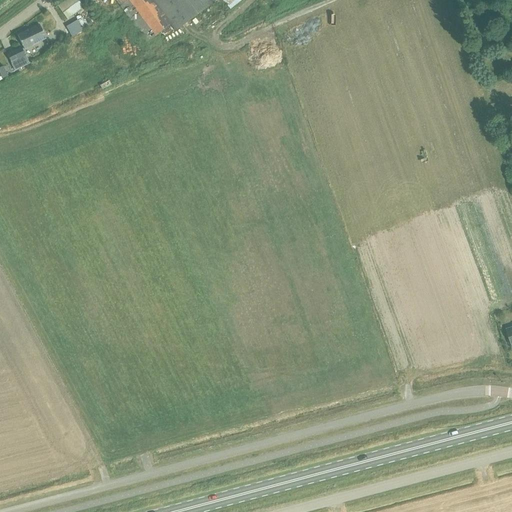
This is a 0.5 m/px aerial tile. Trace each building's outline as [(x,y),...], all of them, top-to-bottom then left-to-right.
[(77,0),(65,0),(57,6),(67,20),(83,7),(77,0)] [(116,0),(147,42),(170,25),(174,31),(216,0),(116,0)] [(78,19),(66,26),(72,36),(84,29),(78,19)] [(23,48),(45,39),(39,26),(18,35),(23,48)] [(29,64),(22,47),(7,54),(15,71),(29,64)] [(0,68),(5,78),(11,74),(6,65),(0,67),(0,68)]
